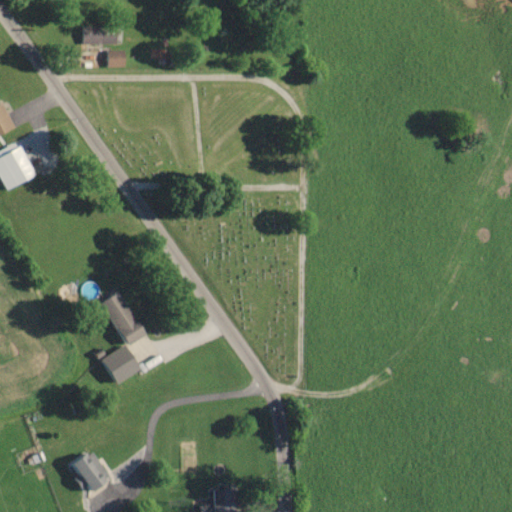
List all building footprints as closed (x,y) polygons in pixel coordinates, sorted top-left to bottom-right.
[(80,45),(117,45),(117,26),(80,26),(80,45)] [(123,66),(123,50),(106,50),(106,66),(123,66)] [(0,134),(12,129),(0,102),(0,134)] [(127,346),(144,334),(115,290),(98,302),(127,346)] [(113,384),(138,372),(126,346),(101,357),(113,384)] [(88,491),(108,478),(89,450),(69,463),(88,491)] [(207,511),(231,511),(231,488),(211,489),(211,511),(207,511)]
